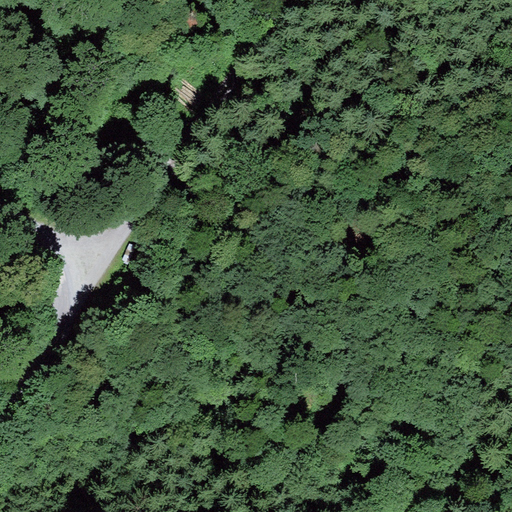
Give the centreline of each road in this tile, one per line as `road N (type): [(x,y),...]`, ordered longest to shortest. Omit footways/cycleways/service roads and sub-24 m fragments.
road 1 (track): [(241,0),(207,55),(179,169),(86,266),(0,413)]
road 2 (track): [(511,57),(296,181),(110,240)]
